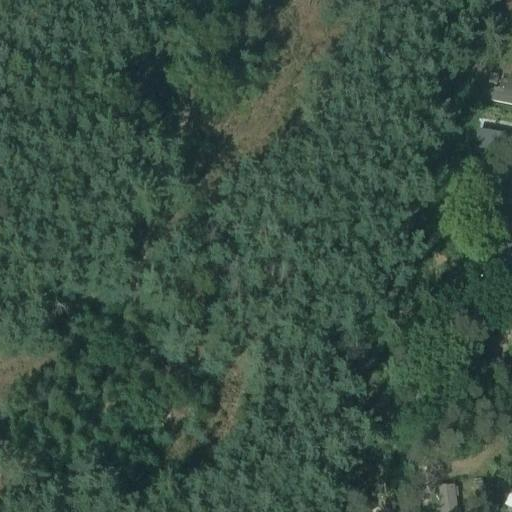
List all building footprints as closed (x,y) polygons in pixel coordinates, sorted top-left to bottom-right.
[(511,93),(494,89),(491,103),(511,107),(511,93)] [(511,138),(476,132),(474,150),(511,156),(511,138)] [(511,191),(487,186),(484,199),(511,204),(511,191)] [(511,247),(479,242),(477,256),(511,261),(511,247)] [(455,308),(453,322),(488,326),(490,311),(455,308)] [(482,483),(472,484),(474,497),(484,496),(482,483)] [(456,511),(454,487),(437,489),(438,511),(456,511)] [(380,501),(376,509),(380,511),(389,511),(392,509),(380,501)]
